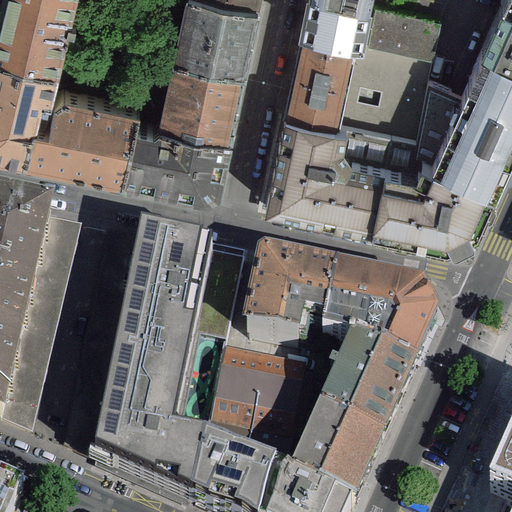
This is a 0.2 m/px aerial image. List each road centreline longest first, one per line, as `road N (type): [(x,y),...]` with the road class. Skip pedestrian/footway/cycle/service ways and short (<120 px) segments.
road 1 (residential): [(237,226),(484,281)]
road 2 (tertiary): [(484,281),(382,511)]
road 3 (residential): [(0,177),(237,226)]
road 4 (residential): [(285,0),(237,226)]
